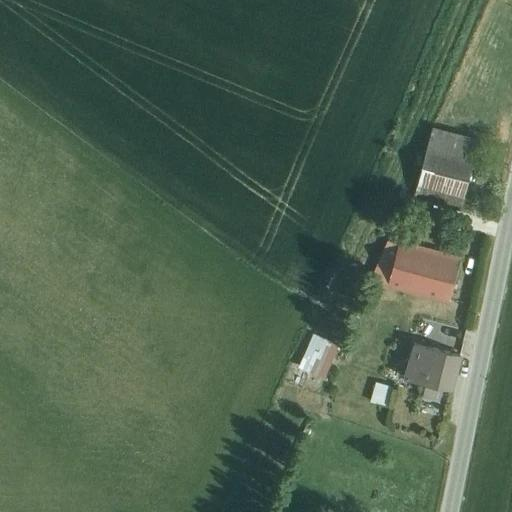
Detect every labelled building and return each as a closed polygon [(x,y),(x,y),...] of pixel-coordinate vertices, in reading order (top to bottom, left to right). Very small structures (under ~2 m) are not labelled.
[(434,127),(413,200),(461,211),(480,139),(434,127)] [(387,240),(370,280),(450,300),(461,259),(387,240)] [(313,332),(298,366),(324,377),(333,357),(334,358),(340,345),(313,332)] [(414,342),(404,377),(426,382),(423,396),(440,400),(444,387),(452,389),(461,354),(414,342)] [(376,381),(370,401),(388,406),(394,386),(376,381)]
